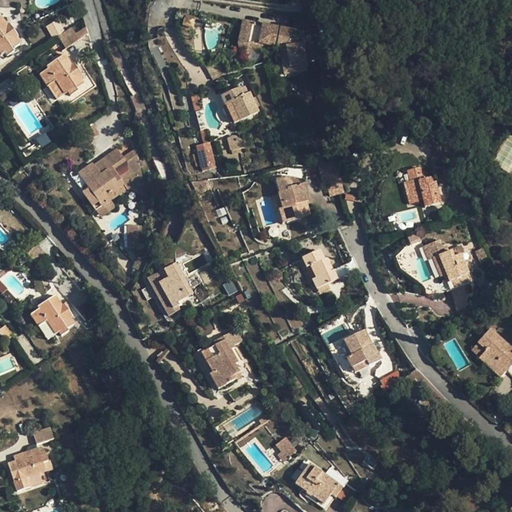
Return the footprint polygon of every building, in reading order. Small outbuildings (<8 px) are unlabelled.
[(0,55),(0,56),(5,53),(7,56),(14,51),(12,49),(19,44),(15,38),(17,36),(12,28),(9,32),(5,26),(6,25),(0,15),(0,55)] [(88,34),(85,26),(73,33),(77,41),(88,34)] [(70,28),(59,36),(67,48),(77,41),(73,33),(70,28)] [(288,66),(307,64),(306,61),(305,49),(305,46),(298,47),(296,38),(300,32),(282,28),(281,41),(287,43),(288,66)] [(308,34),(300,32),(296,38),(298,47),(305,46),(309,45),(308,34)] [(307,74),(307,64),(288,66),(287,43),(281,41),(286,76),(307,74)] [(319,60),(318,48),(305,49),(306,61),(319,60)] [(54,81),(63,95),(67,92),(69,96),(77,90),(76,88),(83,83),(79,77),(81,75),(76,68),(72,71),(68,66),(71,64),(64,55),(46,67),(47,69),(39,75),(46,86),(47,85),(54,81)] [(73,63),(71,64),(68,66),(72,71),(76,68),(73,63)] [(56,99),(63,95),(54,81),(47,85),(56,99)] [(3,84),(0,85),(0,98),(0,99),(9,94),(3,84)] [(243,96),(240,89),(240,87),(221,96),(234,123),(258,111),(249,93),(248,93),(243,96)] [(149,104),(143,91),(130,96),(136,109),(149,104)] [(210,142),(202,111),(195,113),(203,144),(210,142)] [(460,138),(459,130),(445,131),(447,140),(460,138)] [(228,138),(231,150),(239,148),(236,136),(228,138)] [(210,142),(203,144),(196,146),(202,171),(216,167),(210,142)] [(117,148),(105,157),(113,169),(125,161),(117,148)] [(174,162),(171,149),(166,151),(169,163),(174,162)] [(73,178),(95,210),(97,209),(111,199),(113,197),(109,192),(123,183),(113,169),(105,157),(94,165),(93,164),(78,174),(73,178)] [(26,163),(22,166),(20,169),(29,178),(35,172),(26,163)] [(330,163),(318,167),(321,175),(323,184),(335,179),(330,163)] [(428,179),(426,179),(422,180),(420,168),(419,168),(406,171),(409,181),(405,183),(410,205),(423,201),(425,207),(439,203),(433,179),(431,180),(430,179),(428,179)] [(398,184),(405,183),(409,181),(406,171),(395,174),(398,184)] [(273,177),(276,187),(282,185),(280,175),(273,177)] [(127,188),(123,183),(109,192),(113,197),(127,188)] [(194,193),(190,183),(184,184),(190,195),(194,193)] [(287,184),(282,185),(276,187),(278,193),(287,191),(288,188),(287,184)] [(309,215),(305,201),(304,198),(307,197),(303,184),(288,188),(287,191),(278,193),(278,194),(282,208),(287,222),(287,223),(299,220),(299,218),(309,215)] [(205,197),(200,188),(195,190),(199,200),(205,197)] [(274,196),(278,209),(282,208),(278,194),(274,196)] [(116,206),(111,199),(97,209),(102,216),(116,206)] [(282,208),(278,209),(283,224),(287,222),(282,208)] [(312,226),(309,215),(299,218),(299,220),(312,226)] [(128,225),(128,248),(133,248),(132,240),(138,239),(138,225),(128,225)] [(440,246),(424,253),(427,260),(438,256),(446,252),(445,248),(442,249),(440,246)] [(457,248),(450,251),(452,257),(459,255),(457,248)] [(328,265),(330,263),(328,260),(327,259),(324,259),(320,250),(303,259),(317,289),(318,289),(328,285),(338,279),(334,270),(330,271),(328,265)] [(450,251),(446,252),(438,256),(442,265),(436,267),(440,276),(446,274),(449,282),(452,281),(455,289),(464,285),(471,282),(459,255),(452,257),(450,251)] [(168,277),(163,280),(159,283),(173,308),(178,305),(176,302),(192,293),(191,289),(200,283),(195,274),(193,271),(188,274),(183,265),(181,261),(176,264),(176,263),(164,269),(168,277)] [(344,265),(334,270),(338,279),(349,274),(344,265)] [(318,289),(320,294),(330,289),(328,285),(318,289)] [(467,299),(464,285),(455,289),(451,291),(457,310),(465,307),(467,299)] [(125,303),(129,313),(140,305),(132,290),(125,303)] [(240,303),(244,300),(241,294),(236,296),(240,303)] [(66,328),(74,323),(70,318),(72,316),(67,308),(63,311),(59,306),(61,304),(55,295),(36,306),(38,309),(30,314),(37,326),(38,325),(45,320),(54,334),(58,332),(61,336),(68,330),(66,328)] [(47,339),(54,334),(45,320),(38,325),(47,339)] [(511,349),(490,330),(477,344),(486,352),(480,359),(501,378),(511,366),(507,362),(510,359),(511,359),(511,349)] [(352,356),(350,358),(348,359),(353,369),(367,361),(370,366),(382,360),(377,351),(375,352),(372,345),(364,331),(345,341),(352,356)] [(235,376),(240,373),(235,364),(238,363),(231,350),(235,347),(234,346),(243,341),(238,333),(234,336),(232,332),(213,342),(215,346),(203,353),(207,361),(204,364),(218,390),(237,379),(235,376)] [(342,342),(350,358),(352,356),(345,341),(342,342)] [(471,350),(480,359),(486,352),(477,344),(471,350)] [(199,355),(204,364),(207,361),(203,353),(199,355)] [(355,373),(370,366),(367,361),(353,369),(355,373)] [(398,372),(379,377),(382,388),(401,383),(398,372)] [(306,389),(297,375),(293,378),(301,392),(306,389)] [(245,384),(232,392),(238,400),(250,392),(245,384)] [(235,402),(238,400),(232,392),(228,393),(235,402)] [(53,439),(49,428),(33,433),(36,445),(53,439)] [(291,456),(297,452),(286,438),(280,442),(291,456)] [(284,462),(291,456),(280,442),(276,445),(282,452),(278,455),(284,462)] [(18,471),(11,473),(17,492),(31,487),(28,478),(40,474),(52,470),(49,461),(48,461),(44,452),(40,453),(38,449),(13,456),(15,462),(18,471)] [(295,485),(307,493),(325,505),(331,495),(338,484),(304,460),(299,468),(304,472),(295,485)] [(8,464),(11,473),(18,471),(15,462),(8,464)] [(217,471),(223,479),(234,473),(229,464),(217,471)] [(43,483),(40,474),(28,478),(31,487),(43,483)] [(331,495),(335,497),(336,497),(343,488),(338,484),(331,495)] [(326,510),(335,497),(331,495),(325,505),(307,493),(304,496),(326,510)]
